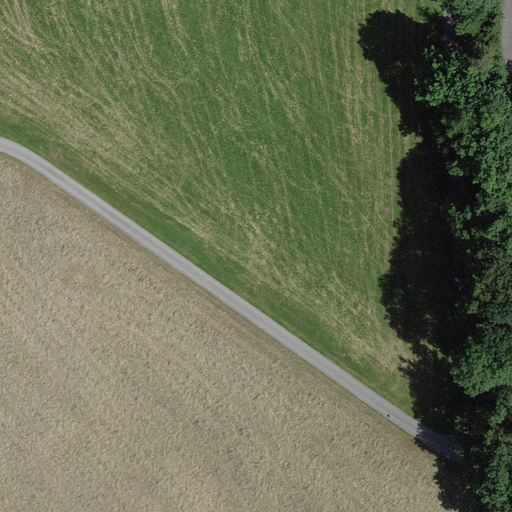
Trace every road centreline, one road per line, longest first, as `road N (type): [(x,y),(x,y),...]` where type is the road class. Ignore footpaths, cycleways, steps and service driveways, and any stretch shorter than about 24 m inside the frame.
road 1 (track): [(0,141),(445,443),(487,461)]
road 2 (unclassified): [(510,511),(487,461),(459,125),(459,0)]
